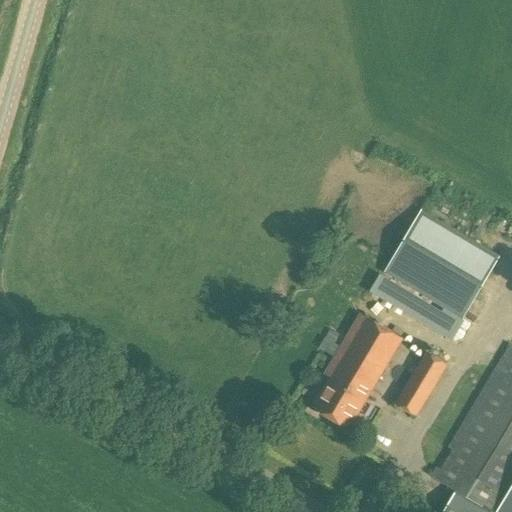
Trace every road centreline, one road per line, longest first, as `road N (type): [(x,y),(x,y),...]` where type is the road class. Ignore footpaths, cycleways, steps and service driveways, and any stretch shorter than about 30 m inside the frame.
road 1 (tertiary): [(309,511),(0,349)]
road 2 (tertiary): [(0,117),(34,0)]
